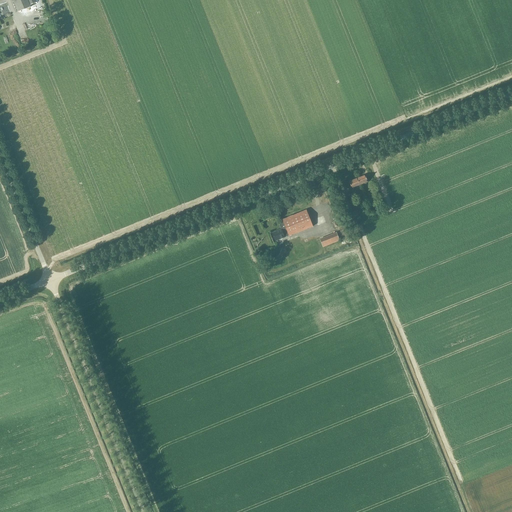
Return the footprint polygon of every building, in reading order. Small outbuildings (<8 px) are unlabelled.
[(35,3),(34,0),(33,0),(13,0),(18,12),(29,7),(29,5),(35,3)] [(357,178),(359,184),(367,181),(365,175),(357,178)] [(351,188),(359,184),(357,178),(349,181),(351,188)] [(360,219),(357,209),(356,207),(349,210),(353,221),(360,219)] [(283,221),(278,222),(281,229),(272,233),(275,240),(283,237),(283,238),(312,226),(306,210),(282,219),(283,221)] [(323,216),(315,219),(317,225),(325,223),(323,216)] [(337,234),(320,240),(322,246),(339,240),(337,234)] [(327,251),(320,254),(330,280),(337,278),(327,251)] [(306,259),(291,265),(302,293),(317,287),(306,259)] [(347,273),(344,268),(343,269),(341,265),(336,268),(340,277),(347,273)]
